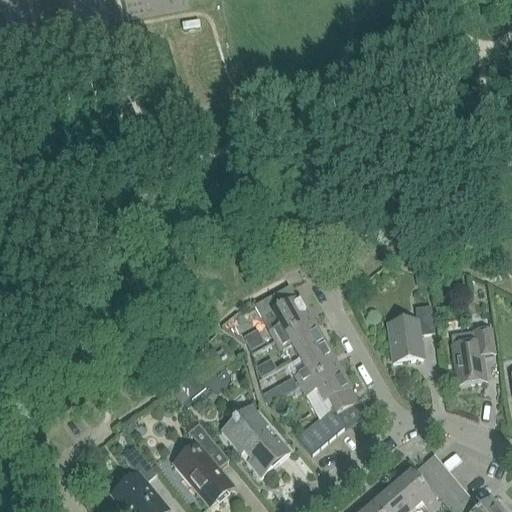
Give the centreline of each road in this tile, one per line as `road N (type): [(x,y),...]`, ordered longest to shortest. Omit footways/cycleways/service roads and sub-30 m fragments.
road 1 (residential): [(395,425),(326,284)]
road 2 (residential): [(300,511),(395,425)]
road 3 (residential): [(326,284),(354,268),(343,238),(312,243),(311,275)]
road 4 (residential): [(511,454),(445,425),(395,425)]
